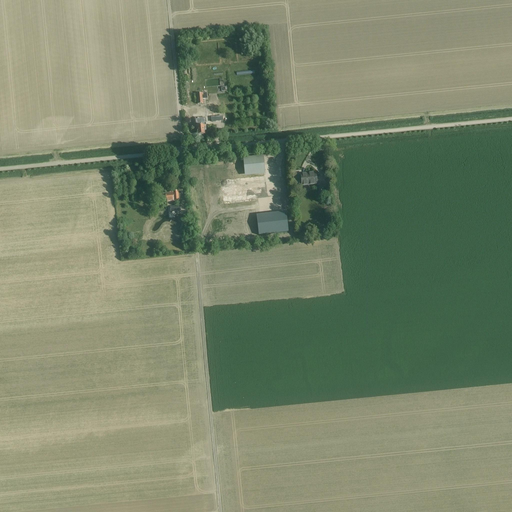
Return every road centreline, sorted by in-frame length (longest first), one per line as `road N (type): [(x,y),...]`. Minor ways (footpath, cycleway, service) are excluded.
road 1 (unclassified): [(0,169),(511,119)]
road 2 (track): [(221,511),(196,253),(209,211)]
